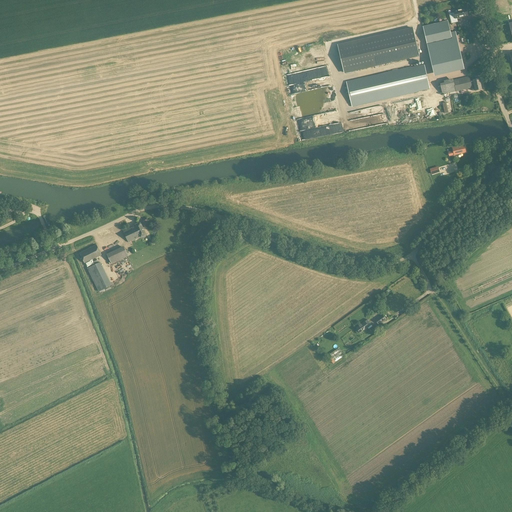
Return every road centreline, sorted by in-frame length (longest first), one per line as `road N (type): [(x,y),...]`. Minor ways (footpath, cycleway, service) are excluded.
road 1 (unclassified): [(53,248),(139,210),(168,206),(202,211),(330,263),(383,266),(411,254),(511,157)]
road 2 (unknown): [(511,46),(444,78),(431,77),(419,57),(344,76),(344,112)]
road 3 (unclassified): [(511,128),(479,0)]
